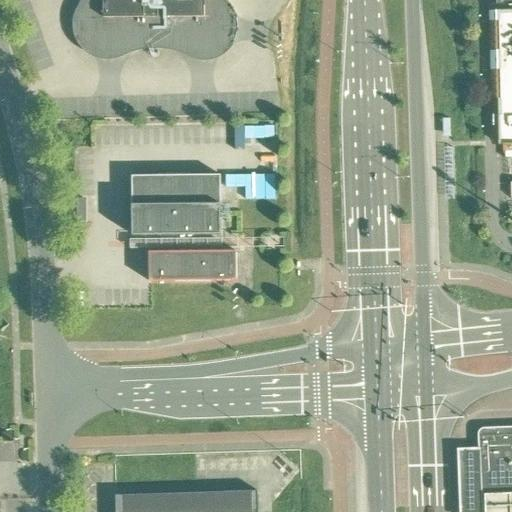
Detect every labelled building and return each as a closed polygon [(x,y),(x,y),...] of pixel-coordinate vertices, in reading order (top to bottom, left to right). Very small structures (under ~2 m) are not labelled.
[(85,0),(85,1),(85,2),(82,8),(83,8),(80,13),(78,19),(77,25),(77,31),(79,37),(81,42),(85,47),(89,51),(95,54),(100,56),(106,57),(112,57),(118,55),(124,53),(129,50),(135,49),(141,47),(147,46),(153,46),(159,46),(165,46),(171,47),(177,49),(182,51),(188,53),(193,56),(199,57),(205,58),(211,57),(217,55),(222,52),(227,49),(230,44),(233,38),(234,33),(235,26),(234,21),(232,15),(229,10),(225,5),(220,2),(216,0),(85,0)] [(511,0),(496,0),(496,12),(493,12),(493,21),(496,21),(497,53),(494,53),(494,70),(498,70),(498,101),(499,146),(511,145),(511,0)] [(493,21),(493,12),(488,13),(490,101),(498,101),(498,70),(494,70),(494,53),(497,53),(496,21),(493,21)] [(193,236),(221,235),(220,176),(133,178),(134,237),(162,236),(162,253),(150,253),(150,283),(237,282),(237,252),(193,253),(193,236)] [(469,450),(459,451),(461,511),(482,511),(482,500),(511,498),(511,428),(484,430),(483,430),(481,431),(480,432),(479,433),(479,435),(479,436),(479,450),(469,450)] [(258,511),(258,492),(116,496),(116,511),(258,511)] [(511,511),(511,498),(482,500),(482,511),(511,511)]
